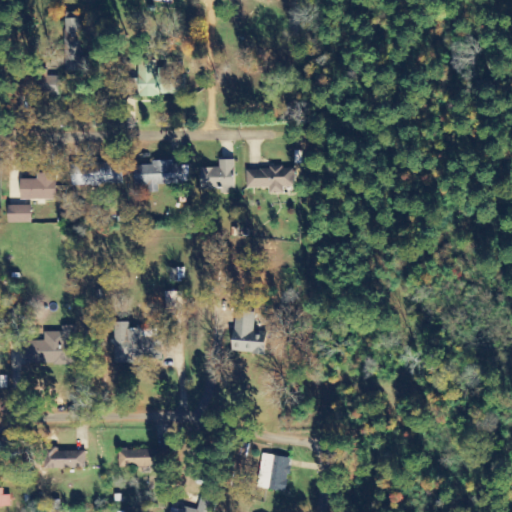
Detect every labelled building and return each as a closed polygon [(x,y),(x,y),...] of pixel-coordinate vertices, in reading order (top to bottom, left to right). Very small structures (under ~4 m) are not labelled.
[(66,72),(81,72),(80,13),(64,13),(66,72)] [(186,96),(185,70),(157,70),(157,62),(139,62),(140,97),(186,96)] [(59,77),(43,76),(42,95),(59,96),(59,77)] [(235,159),(219,159),(219,168),(201,168),(202,189),(236,188),(235,159)] [(135,166),(135,186),(147,186),(147,193),(158,193),(159,185),(173,185),(173,189),(184,189),(184,162),(152,162),(152,166),(135,166)] [(72,187),(124,185),(123,163),(71,165),(72,187)] [(247,189),(269,189),(269,194),(284,194),(284,187),(295,187),(295,169),(248,169),(247,189)] [(21,181),(21,201),(56,200),(56,174),(37,174),(37,180),(21,181)] [(32,206),(8,207),(9,224),(32,224),(32,206)] [(255,312),(236,311),(234,352),(266,353),(267,335),(254,335),(255,312)] [(116,362),(162,361),(162,336),(143,336),(142,329),(130,329),(129,322),(114,323),(116,362)] [(26,341),(26,364),(76,364),(76,326),(62,326),(62,332),(43,332),(43,341),(26,341)] [(0,439),(0,455),(11,455),(10,439),(0,439)] [(119,451),(120,469),(168,468),(168,449),(119,451)] [(86,450),(48,451),(49,469),(86,469),(86,450)] [(287,492),(291,458),(262,455),(258,489),(287,492)] [(3,489),(0,488),(0,507),(11,507),(11,496),(3,496),(3,489)] [(173,506),(171,511),(211,511),(215,500),(201,497),(197,511),(173,506)]
